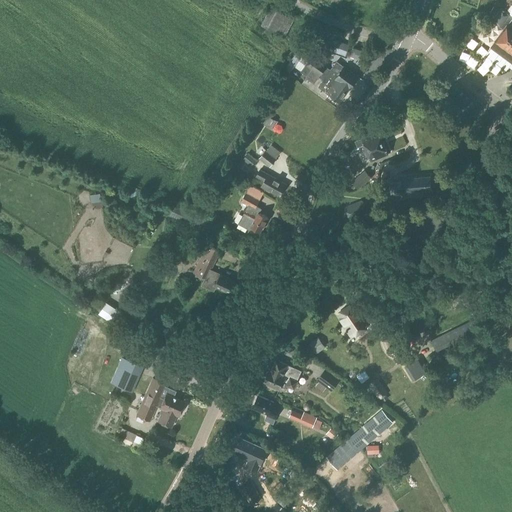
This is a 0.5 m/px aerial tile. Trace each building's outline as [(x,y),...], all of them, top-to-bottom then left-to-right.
[(504,29),(491,47),(511,62),(511,5),(506,11),(502,8),(492,21),(504,29)] [(271,7),(261,25),(285,36),(294,19),(271,7)] [(324,36),(320,46),(341,54),(345,56),(349,45),(345,44),(324,36)] [(353,48),(351,55),(362,59),(364,51),(353,48)] [(295,54),(284,69),(289,73),(300,58),(302,59),(307,63),(306,65),(301,72),(307,76),(306,78),(315,84),(316,83),(320,86),(318,87),(326,92),(340,102),(349,89),(358,77),(344,66),(344,67),(336,62),(331,70),(307,52),(306,54),(299,49),(295,54)] [(259,110),(254,118),(268,126),(273,119),(259,110)] [(362,138),(355,141),(358,147),(364,144),(371,161),(388,154),(379,131),(362,138)] [(260,158),(259,159),(270,167),(276,158),(267,150),(265,151),(260,158)] [(248,153),(243,159),(253,166),(257,161),(248,153)] [(260,170),(257,176),(265,181),(262,186),(279,196),(286,184),(260,170)] [(365,171),(352,182),(358,188),(371,177),(365,171)] [(403,177),(401,177),(402,179),(403,191),(402,191),(402,193),(404,193),(404,192),(407,192),(407,193),(409,192),(408,191),(412,191),(412,192),(413,192),(413,191),(417,191),(417,192),(418,192),(418,191),(422,190),(422,192),(423,192),(423,190),(426,190),(427,191),(428,191),(428,190),(431,190),(432,191),(433,190),(433,189),(436,186),(437,186),(437,185),(436,185),(435,180),(436,180),(436,178),(435,179),(431,176),(432,175),(430,175),(430,176),(427,176),(427,175),(425,175),(425,176),(422,177),(422,176),(420,176),(421,177),(417,177),(417,176),(416,176),(416,177),(413,177),(412,176),(411,176),(411,177),(408,178),(408,176),(406,176),(406,178),(403,178),(403,177)] [(393,179),(390,179),(391,191),(402,191),(403,191),(402,179),(399,179),(398,177),(394,177),(393,179)] [(239,181),(236,187),(243,191),(245,185),(239,181)] [(131,186),(127,196),(138,200),(142,189),(131,186)] [(248,205),(239,223),(250,229),(251,227),(260,232),(268,218),(259,212),(261,209),(256,206),(260,199),(247,192),(242,202),(248,205)] [(348,206),(346,211),(348,216),(353,218),(366,214),(368,208),(366,203),(362,200),(348,206)] [(172,202),(167,214),(184,222),(190,209),(172,202)] [(207,245),(194,272),(206,278),(204,281),(231,293),(236,281),(212,270),(220,251),(207,245)] [(434,254),(429,258),(435,264),(439,260),(434,254)] [(105,303),(99,313),(111,321),(113,319),(119,311),(105,303)] [(354,303),(339,313),(347,324),(345,325),(351,334),(367,323),(354,303)] [(473,320),(432,341),(435,350),(473,331),(477,329),(473,320)] [(83,327),(74,354),(78,355),(72,371),(84,375),(99,332),(83,327)] [(319,337),(310,343),(317,354),(327,347),(319,337)] [(115,383),(115,385),(132,392),(143,367),(126,359),(115,383)] [(269,371),(264,382),(279,389),(281,385),(286,388),(287,385),(294,388),(297,381),(296,380),(300,371),(288,366),(288,365),(276,359),(271,371),(269,371)] [(417,359),(405,367),(413,380),(426,372),(417,359)] [(326,369),(317,379),(331,390),(339,380),(326,369)] [(151,377),(135,415),(149,421),(155,405),(163,387),(165,382),(151,377)] [(369,384),(381,401),(383,400),(384,402),(389,398),(387,395),(389,394),(378,378),(377,379),(369,384)] [(163,387),(155,405),(159,407),(162,409),(161,413),(160,413),(157,421),(171,426),(173,420),(173,419),(175,414),(178,415),(183,400),(172,396),(174,391),(166,387),(166,388),(163,387)] [(79,405),(82,394),(78,393),(74,403),(79,405)] [(258,395),(253,407),(268,413),(267,416),(275,419),(280,407),(273,404),(273,402),(258,395)] [(293,407),(290,417),(312,426),(316,417),(293,407)] [(382,410),(326,456),(337,469),(393,423),(382,410)] [(290,444),(294,439),(289,435),(285,440),(290,444)] [(239,438),(233,451),(241,454),(243,455),(242,457),(251,461),(249,464),(257,468),(265,449),(239,438)] [(252,483),(240,489),(248,504),(260,497),(252,483)]
